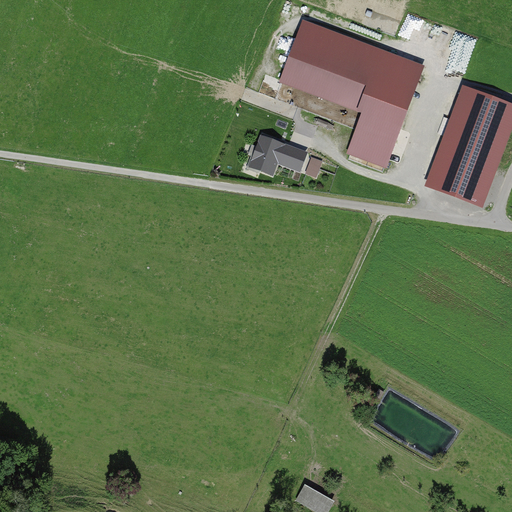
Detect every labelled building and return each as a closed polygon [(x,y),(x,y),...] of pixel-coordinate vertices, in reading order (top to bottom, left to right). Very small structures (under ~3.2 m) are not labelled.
[(413,28),(421,30),(424,19),(409,15),(404,37),(411,38),(413,28)] [(415,67),(297,23),(274,84),(356,115),(343,151),(379,164),(415,67)] [(511,115),(511,106),(458,87),(422,190),(480,210),(511,115)] [(276,177),(279,165),(304,173),(311,152),(261,137),(251,169),(276,177)] [(307,174),(318,178),(325,161),(313,157),(307,174)] [(319,511),(330,511),(337,501),(306,485),(298,500),(319,511)]
